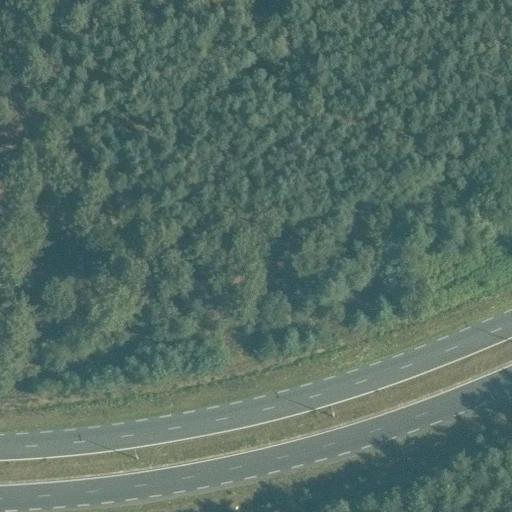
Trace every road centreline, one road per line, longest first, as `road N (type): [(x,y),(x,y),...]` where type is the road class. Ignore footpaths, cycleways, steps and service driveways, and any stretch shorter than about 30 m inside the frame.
road 1 (primary): [(511,317),(268,405),(186,424),(0,443)]
road 2 (primary): [(0,501),(43,501),(285,458),(511,381)]
